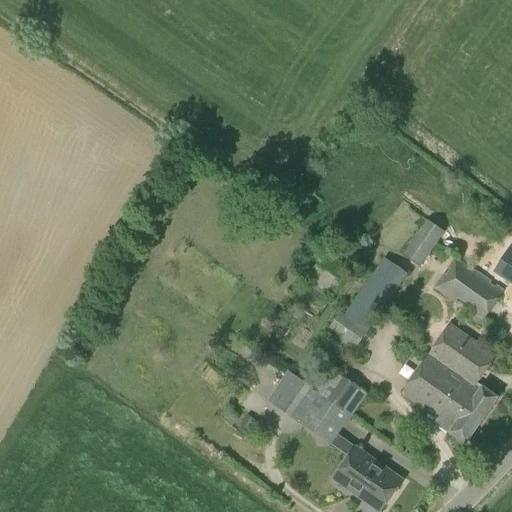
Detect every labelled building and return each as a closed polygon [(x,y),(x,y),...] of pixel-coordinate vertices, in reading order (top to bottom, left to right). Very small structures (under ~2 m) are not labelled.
[(420,268),(445,234),(428,221),(404,256),(417,265),(420,268)] [(511,249),(497,272),(511,281),(511,249)] [(437,289),(483,322),(504,291),(457,259),(437,289)] [(310,280),(333,296),(344,279),(320,263),(310,280)] [(340,312),(330,328),(357,348),(368,332),(346,315),(340,312)] [(435,423),(465,444),(491,407),(426,361),(402,395),(437,420),(435,423)] [(269,401),(300,423),(301,424),(309,413),(338,434),(350,417),(351,418),(351,417),(320,394),(319,396),(288,373),(269,401)] [(335,374),(320,394),(351,417),(366,396),(335,374)] [(246,418),(241,426),(251,433),(256,425),(246,418)] [(333,481),(377,511),(381,511),(403,481),(356,448),(333,481)]
